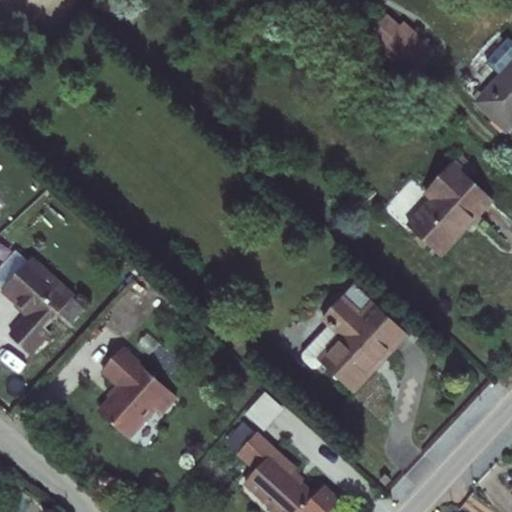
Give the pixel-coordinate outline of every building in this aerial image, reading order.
[(371,30),(413,75),(438,53),(396,7),(371,30)] [(511,65),(509,69),(475,106),(507,136),(511,129),(511,65)] [(437,200),(411,229),(444,259),(495,201),(454,165),(428,194),(437,200)] [(75,285),(33,244),(30,248),(19,238),(0,257),(0,268),(5,274),(4,276),(30,301),(12,321),(36,343),(56,319),(49,313),(75,285)] [(408,333),(354,284),(323,319),(330,326),(304,355),(304,361),(314,370),(320,370),(324,365),(354,393),(408,333)] [(124,373),(98,403),(133,433),(159,402),(170,413),(190,389),(125,335),(107,359),(124,373)] [(258,460),(244,475),(288,511),(299,511),(308,503),(318,511),(328,511),(346,492),(330,478),(322,488),(294,464),(299,457),(259,422),(240,443),(258,460)]
